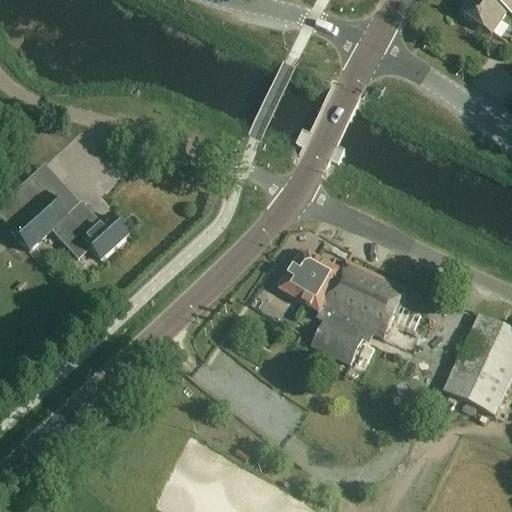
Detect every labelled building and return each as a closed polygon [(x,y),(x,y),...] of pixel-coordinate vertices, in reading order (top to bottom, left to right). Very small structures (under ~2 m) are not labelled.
[(511,14),(511,0),(467,0),(458,14),(491,36),(508,12),(511,14)] [(26,257),(50,235),(77,265),(88,255),(99,268),(128,242),(110,221),(100,230),(80,208),(63,224),(43,201),(5,234),(26,257)] [(208,252),(222,241),(215,233),(202,244),(208,252)] [(346,276),(308,256),(303,255),(301,257),(286,281),(279,292),(320,315),(316,322),(323,326),(310,350),(350,370),(364,342),(360,340),(364,333),(382,342),(405,292),(351,267),(346,276)] [(495,419),(511,381),(511,334),(479,320),(444,396),(495,419)]
